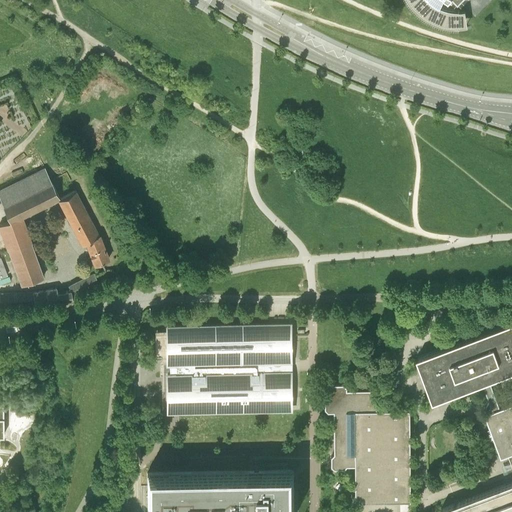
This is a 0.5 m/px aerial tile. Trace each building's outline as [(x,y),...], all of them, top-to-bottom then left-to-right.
[(409,0),(413,5),(420,11),(427,16),(439,22),(450,24),(460,25),(470,25),(466,5),(460,6),(451,5),(442,2),(442,0),(409,0)] [(0,188),(0,197),(2,203),(51,180),(44,166),(0,188)] [(51,180),(2,203),(10,221),(23,216),(47,204),(58,199),(60,197),(51,180)] [(75,189),(60,197),(58,199),(77,236),(82,244),(85,242),(100,233),(75,189)] [(45,277),(23,216),(10,221),(0,224),(0,230),(16,273),(18,277),(21,285),(45,277)] [(100,233),(85,242),(88,250),(94,265),(102,261),(104,261),(110,258),(100,233)] [(0,284),(11,280),(0,252),(0,284)] [(94,273),(68,286),(70,290),(73,298),(99,284),(95,276),(94,273)] [(56,288),(32,292),(34,301),(66,298),(73,298),(70,290),(64,291),(57,292),(56,288)] [(0,302),(34,301),(32,292),(0,292),(0,302)] [(511,322),(432,352),(417,357),(433,400),(483,382),(488,397),(493,410),(486,412),(502,455),(509,453),(511,461),(511,482),(505,485),(473,497),(465,500),(459,502),(457,503),(440,509),(441,511),(511,511),(511,402),(500,407),(499,403),(498,400),(490,379),(511,371),(511,322)] [(293,368),(292,323),(268,324),(165,325),(165,332),(166,358),(166,365),(171,365),(171,369),(171,372),(171,373),(166,373),(166,383),(166,413),(179,413),(293,412),(293,368)] [(348,389),(344,383),(329,383),(323,392),(323,398),(325,401),(325,407),(329,411),(334,411),(335,452),(332,455),(332,465),(335,468),(345,468),(348,465),(355,465),(356,477),(356,501),(411,501),(411,409),(378,410),(378,407),(378,405),(378,389),(348,389)] [(294,511),(294,473),(270,473),(255,473),(252,473),(146,474),(146,482),(146,511),(294,511)]
